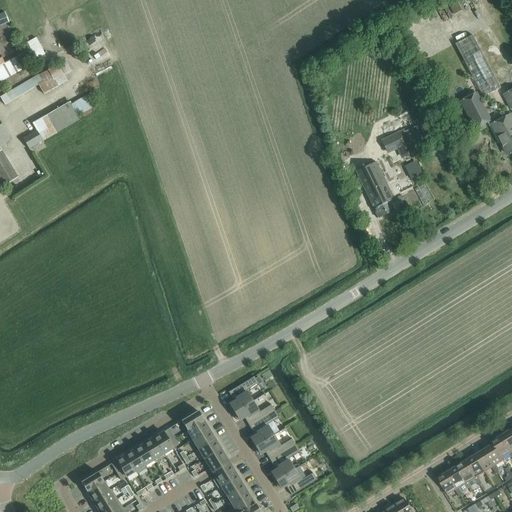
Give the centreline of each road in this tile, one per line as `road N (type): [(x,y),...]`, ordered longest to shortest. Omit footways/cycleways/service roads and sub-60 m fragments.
road 1 (residential): [(202,379),(511,194)]
road 2 (residential): [(1,479),(202,379)]
road 3 (residential): [(66,480),(210,394)]
road 4 (residential): [(210,394),(279,511)]
